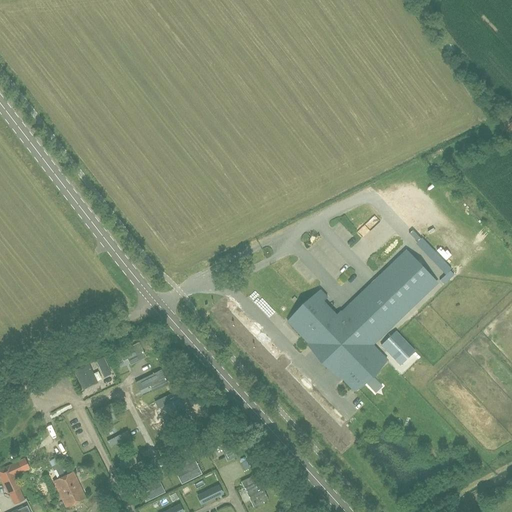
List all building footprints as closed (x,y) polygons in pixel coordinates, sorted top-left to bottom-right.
[(374,215),(366,222),(372,228),(379,221),(374,215)] [(366,250),(370,255),(376,250),(373,245),(366,250)] [(317,258),(322,263),(328,257),(323,252),(317,258)] [(337,276),(344,284),(357,273),(349,265),(337,276)] [(426,273),(418,280),(429,290),(436,283),(426,273)] [(290,319),(356,387),(374,370),(376,372),(387,361),(372,345),(422,297),(411,286),(390,307),(370,285),(331,323),(315,306),(323,299),(318,294),(308,305),(306,303),(290,319)] [(381,346),(401,367),(415,353),(396,333),(381,346)] [(130,365),(146,357),(138,342),(118,352),(123,361),(128,359),(130,365)] [(99,367),(106,364),(103,358),(96,361),(99,367)] [(75,371),(84,389),(97,383),(96,382),(101,379),(98,372),(93,375),(88,365),(75,371)] [(153,392),(168,384),(161,370),(135,383),(138,390),(149,385),(153,392)] [(354,394),(348,400),(359,410),(365,404),(354,394)] [(111,399),(93,410),(98,418),(116,407),(111,399)] [(168,410),(150,420),(153,426),(171,416),(168,410)] [(128,427),(108,440),(113,447),(133,434),(128,427)] [(220,445),(228,460),(235,456),(228,441),(220,445)] [(175,471),(195,461),(192,454),(171,464),(175,471)] [(139,455),(121,466),(125,472),(143,461),(139,455)] [(9,494),(19,490),(21,489),(15,476),(10,466),(10,465),(0,469),(0,479),(7,495),(9,494)] [(182,484),(202,474),(198,467),(178,477),(182,484)] [(60,495),(80,485),(74,472),(54,481),(60,495)] [(134,482),(136,486),(138,489),(158,479),(155,473),(155,472),(134,482)] [(80,485),(60,495),(66,508),(86,498),(80,485)] [(144,503),(165,492),(161,485),(141,495),(144,503)] [(219,485),(197,496),(202,505),(223,495),(219,485)] [(263,503),(255,487),(240,494),(243,500),(245,499),(251,511),(267,511),(265,507),(262,508),(260,504),(263,503)] [(159,507),(169,503),(166,496),(156,501),(159,507)]
